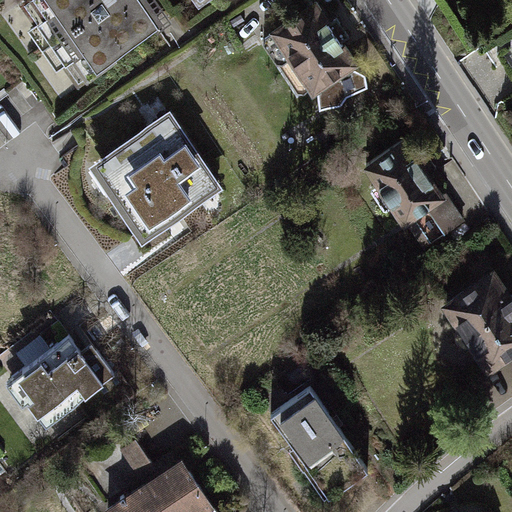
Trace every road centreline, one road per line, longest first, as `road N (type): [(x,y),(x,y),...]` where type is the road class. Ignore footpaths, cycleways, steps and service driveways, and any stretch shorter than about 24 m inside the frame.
road 1 (residential): [(11,153),(282,511)]
road 2 (secondary): [(388,0),(511,183)]
road 3 (residential): [(412,511),(511,426)]
